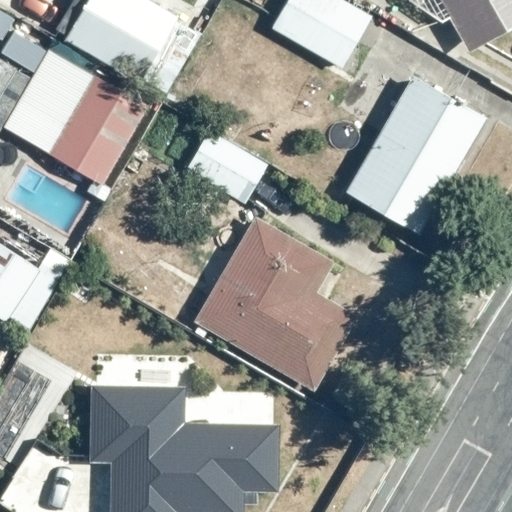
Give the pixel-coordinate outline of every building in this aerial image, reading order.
[(203,28),(154,0),(83,0),(63,35),(165,95),(203,28)] [(396,25),(347,0),(287,0),(271,30),(367,80),(396,25)] [(511,0),(440,0),(470,51),(511,27),(511,0)] [(150,104),(47,45),(1,126),(103,185),(150,104)] [(0,100),(18,70),(0,58),(0,100)] [(414,74),(347,190),(420,233),(488,117),(414,74)] [(267,163),(208,128),(185,165),(245,201),(267,163)] [(256,216),(195,321),(313,389),(355,315),(318,294),(336,262),(256,216)] [(0,313),(28,330),(69,259),(45,246),(36,261),(0,240),(0,313)] [(185,384),(88,383),(88,461),(111,461),(110,511),(243,511),(244,491),(280,491),(281,425),(185,424),(185,384)]
